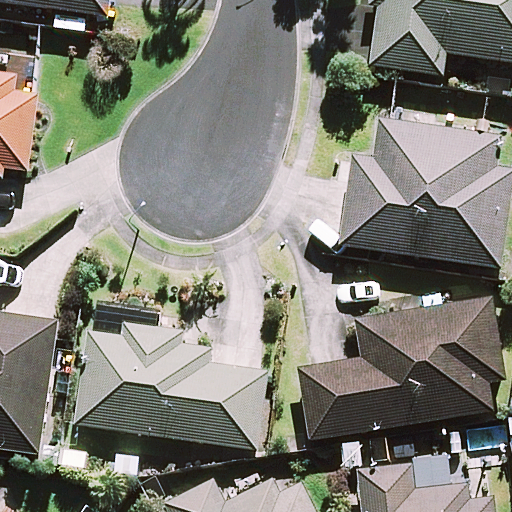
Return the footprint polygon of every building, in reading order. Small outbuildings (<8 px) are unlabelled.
[(0,0),(113,15),(114,0),(0,0)] [(511,0),(374,0),(374,6),(383,7),(375,66),(405,71),(448,77),(451,54),(511,62),(511,0)] [(0,177),(8,179),(9,168),(33,171),(43,93),(37,93),(19,90),(22,73),(0,70),(0,177)] [(507,135),(384,118),(378,158),(357,155),(344,247),(507,270),(511,233),(511,167),(503,166),(507,135)] [(511,380),(498,297),(359,320),(366,359),(302,369),(314,441),(498,411),(494,383),(511,380)] [(101,302),(96,332),(127,336),(129,323),(161,328),(164,311),(101,302)] [(63,321),(0,311),(0,449),(44,455),(60,339),(63,321)] [(161,328),(129,323),(127,336),(96,332),(92,331),(89,356),(79,425),(262,451),(274,372),(214,363),(216,348),(187,344),(188,332),(161,328)] [(419,490),(416,464),(361,470),(365,511),(499,511),(499,506),(498,497),(474,500),(472,484),(419,490)] [(284,493),(277,478),(230,502),(218,479),(168,503),(172,511),(320,511),(306,483),(284,493)]
